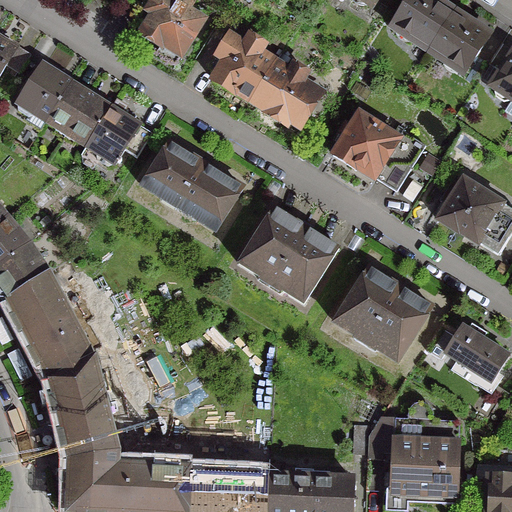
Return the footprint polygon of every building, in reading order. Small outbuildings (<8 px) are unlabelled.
[(143,0),(125,0),(138,8),(143,0)] [(152,0),(145,13),(150,16),(138,36),(159,49),(155,55),(171,66),(177,58),(179,59),(202,22),(186,11),(191,3),(185,0),(152,0)] [(452,12),(432,0),(408,0),(389,30),(394,33),(396,38),(403,43),(408,42),(426,53),(452,12)] [(488,36),(452,12),(426,53),(442,65),(445,70),(451,74),(457,74),(461,77),(488,36)] [(232,93),(248,103),(272,64),(257,54),(262,48),(248,39),(242,47),(227,38),(208,70),(215,74),(211,82),(231,95),(232,93)] [(0,73),(15,50),(0,40),(0,73)] [(511,53),(489,89),(494,91),(495,99),(501,103),(509,102),(511,103),(511,53)] [(35,62),(28,58),(23,66),(30,70),(35,62)] [(363,63),(356,74),(372,84),(379,74),(363,63)] [(288,73),(272,64),(248,103),(264,113),(264,115),(285,128),(288,123),(298,129),(320,95),(300,83),(305,75),(292,67),(288,73)] [(69,84),(40,66),(15,106),(43,124),(69,84)] [(57,127),(66,133),(89,96),(69,84),(43,124),(55,131),(57,127)] [(73,142),(84,149),(109,109),(89,96),(66,133),(75,139),(73,142)] [(150,135),(109,109),(84,149),(90,152),(87,157),(96,162),(103,161),(113,167),(115,163),(118,165),(119,162),(117,160),(122,152),(135,159),(150,135)] [(336,134),(343,138),(331,157),(352,170),(353,169),(372,181),(373,180),(374,180),(394,193),(408,171),(423,148),(401,134),(397,141),(357,116),(350,127),(343,123),(336,134)] [(199,165),(167,145),(140,188),(160,200),(163,195),(197,216),(194,221),(213,234),(240,191),(199,164),(199,165)] [(438,203),(444,207),(435,221),(456,235),(457,234),(476,246),(477,245),(496,256),(511,229),(511,214),(500,207),(501,205),(461,180),(460,182),(453,178),(438,203)] [(335,250),(272,210),(237,265),(260,279),(263,273),(282,285),(279,291),(301,305),(335,250)] [(0,263),(26,245),(3,218),(0,221),(0,263)] [(0,303),(6,300),(6,301),(45,275),(26,245),(0,263),(0,303)] [(430,309),(367,270),(333,324),(355,338),(358,333),(377,344),(374,350),(395,364),(430,309)] [(90,360),(45,275),(6,301),(14,315),(9,318),(17,334),(22,331),(31,349),(26,352),(35,367),(39,365),(48,382),(90,360)] [(506,357),(460,328),(443,355),(490,384),(506,357)] [(115,453),(92,363),(90,360),(48,382),(52,397),(47,398),(51,416),(56,414),(61,432),(56,433),(60,450),(65,449),(68,460),(68,466),(114,468),(114,467),(115,453)] [(380,418),(368,437),(368,455),(368,460),(387,461),(386,510),(409,510),(409,502),(458,504),(460,420),(435,420),(434,413),(431,407),(426,402),(420,402),(414,404),(410,408),(408,413),(408,418),(380,418)] [(368,425),(354,425),(353,455),(368,455),(368,437),(368,425)] [(146,511),(149,469),(114,467),(114,468),(68,466),(65,511),(146,511)] [(188,470),(149,469),(146,511),(184,511),(186,473),(188,473),(188,470)] [(293,478),(268,476),(266,511),(348,511),(350,480),(310,478),(311,470),(294,470),(293,478)] [(511,511),(511,472),(485,471),(483,511),(511,511)] [(188,473),(186,473),(184,511),(266,511),(268,476),(188,473)]
